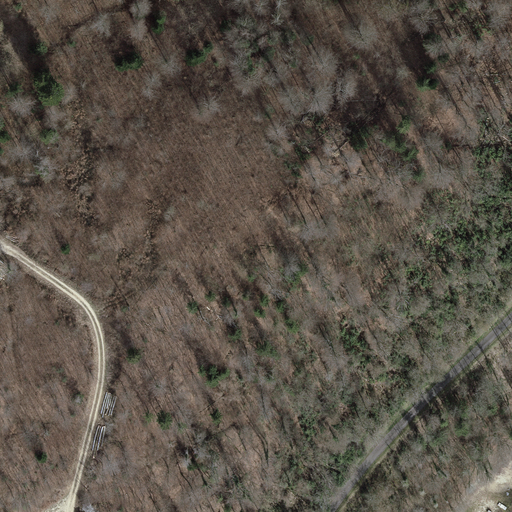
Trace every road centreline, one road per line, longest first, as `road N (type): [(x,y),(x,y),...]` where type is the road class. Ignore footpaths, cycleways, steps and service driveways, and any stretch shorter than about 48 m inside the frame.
road 1 (track): [(0,242),(88,308),(99,340),(100,375),(68,511)]
road 2 (unclassified): [(329,511),(410,413),(511,314)]
